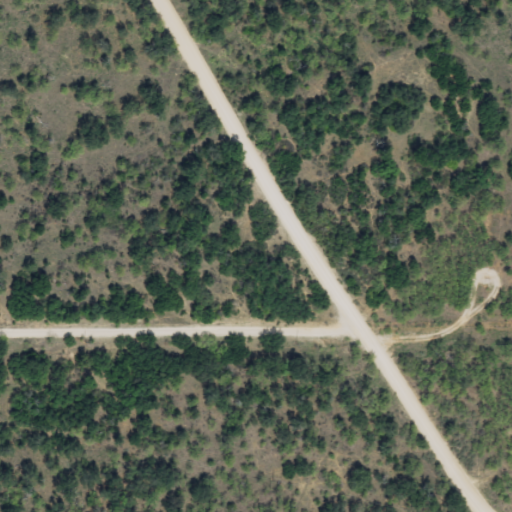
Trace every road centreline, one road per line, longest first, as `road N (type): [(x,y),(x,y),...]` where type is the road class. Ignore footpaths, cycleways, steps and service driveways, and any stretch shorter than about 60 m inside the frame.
road 1 (residential): [(497,511),(405,359),(365,334),(344,258),(181,0)]
road 2 (residential): [(365,334),(334,354),(0,347)]
